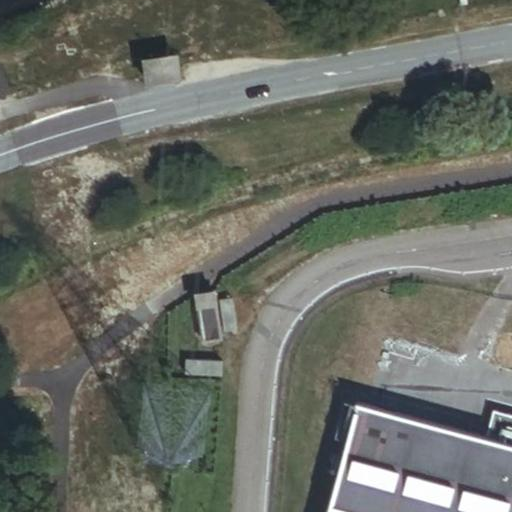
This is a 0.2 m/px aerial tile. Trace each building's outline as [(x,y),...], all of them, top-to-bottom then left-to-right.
[(181,81),(177,57),(142,62),(146,86),(181,81)] [(0,97),(8,94),(0,75),(0,97)] [(232,331),(230,298),(211,299),(211,296),(194,297),(198,341),(216,340),(215,332),(232,331)] [(384,339),(369,389),(445,410),(459,361),(384,339)] [(221,379),(221,362),(184,361),(183,378),(221,379)] [(483,440),(353,405),(324,511),(511,511),(511,416),(491,411),(483,440)]
